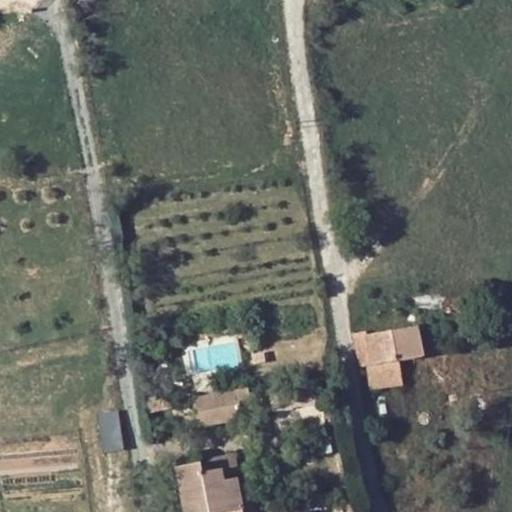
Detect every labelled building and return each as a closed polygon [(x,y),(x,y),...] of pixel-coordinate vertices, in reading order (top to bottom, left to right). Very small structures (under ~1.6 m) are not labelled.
[(464,354),(459,320),(372,333),(377,368),(385,366),(388,390),(421,385),(417,362),(464,354)] [(190,397),(195,424),(237,417),(232,389),(190,397)] [(118,409),(97,412),(102,450),(123,448),(118,409)] [(340,469),(337,452),(301,459),(304,476),(340,469)] [(267,511),(258,456),(202,466),(209,511),(246,511),(248,511),(247,511),(267,511)]
